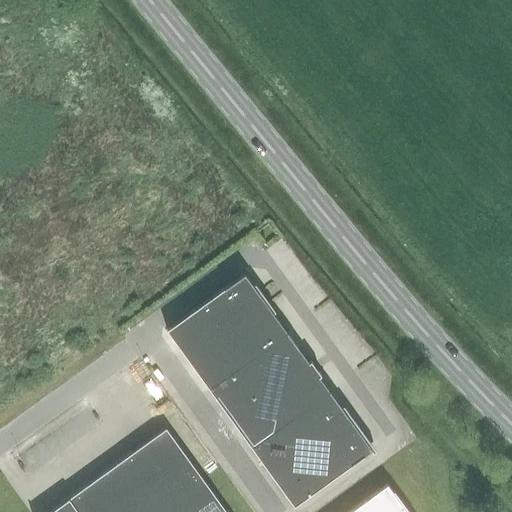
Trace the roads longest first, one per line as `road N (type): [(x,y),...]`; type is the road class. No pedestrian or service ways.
road 1 (primary): [(511,425),(150,0)]
road 2 (unclassified): [(0,440),(146,338),(272,511)]
